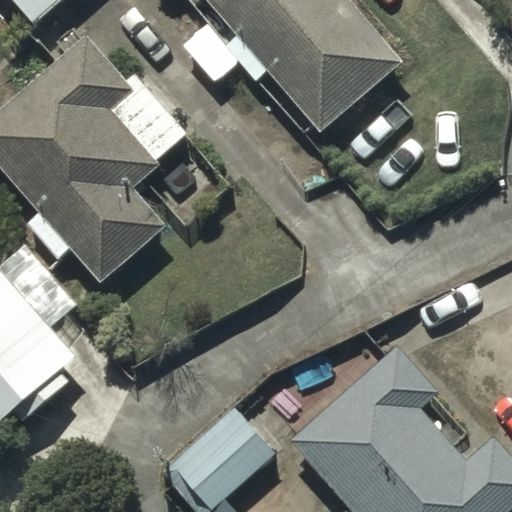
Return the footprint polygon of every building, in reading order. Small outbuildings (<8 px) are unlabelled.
[(71,0),(7,0),(34,31),(71,0)] [(198,0),(235,40),(240,66),(259,87),(269,77),(323,138),(405,66),(345,0),(198,0)] [(89,41),(0,113),(0,174),(38,220),(28,228),(57,263),(71,251),(101,286),(167,231),(134,192),(163,168),(159,164),(186,142),(134,79),(126,86),(89,41)] [(0,277),(0,426),(74,364),(0,277)] [(398,353),(292,443),(352,511),(511,511),(511,461),(496,444),(469,467),(423,413),(438,400),(398,353)] [(177,472),(209,511),(276,459),(243,419),(177,472)]
